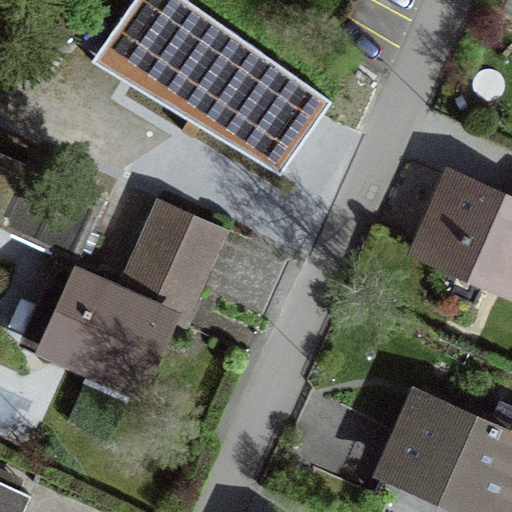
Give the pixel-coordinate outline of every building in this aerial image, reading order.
[(301,66),(235,36),(183,148),(250,178),(301,66)] [(104,199),(0,152),(0,226),(63,254),(40,305),(58,313),(44,345),(138,387),(183,288),(200,295),(229,230),(158,199),(117,290),(72,270),(104,199)] [(511,202),(451,176),(419,250),(452,264),(456,256),(511,280),(511,202)] [(487,429),(417,398),(374,495),(413,511),(431,511),(441,491),(488,511),(498,511),(511,481),(511,405),(500,400),(487,429)] [(22,511),(31,493),(0,479),(0,511),(22,511)]
